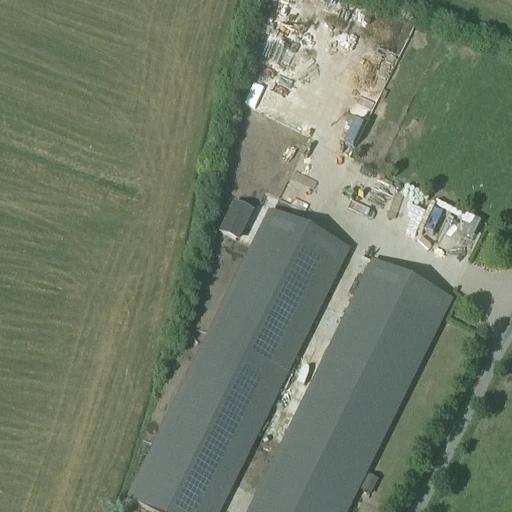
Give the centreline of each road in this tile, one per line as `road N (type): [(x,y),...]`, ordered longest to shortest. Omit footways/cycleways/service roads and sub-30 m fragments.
road 1 (unknown): [(511,309),(303,205)]
road 2 (unclassified): [(414,511),(511,325)]
